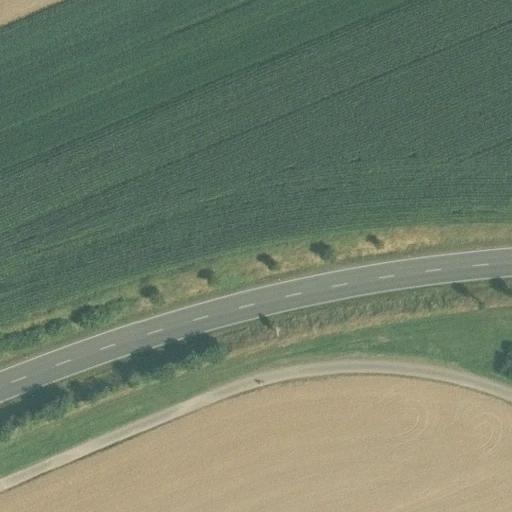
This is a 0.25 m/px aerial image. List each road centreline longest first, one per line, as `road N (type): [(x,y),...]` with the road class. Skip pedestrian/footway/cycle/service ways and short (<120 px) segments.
road 1 (track): [(0,504),(396,339),(431,343),(511,379)]
road 2 (secondary): [(511,266),(296,304),(0,407)]
